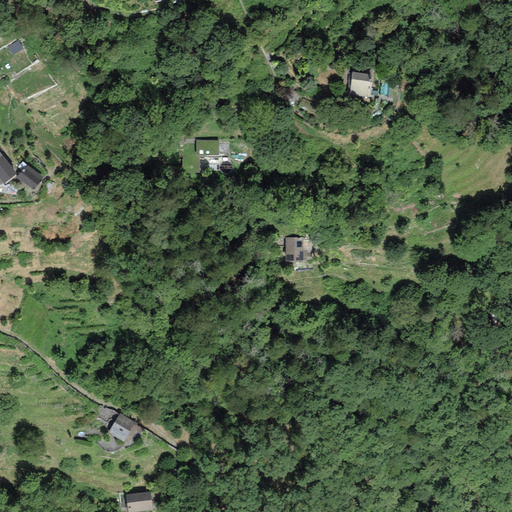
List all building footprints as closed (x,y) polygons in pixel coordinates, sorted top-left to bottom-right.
[(18,40),(7,47),(13,55),(23,48),(18,40)] [(352,72),(350,95),(368,97),(369,79),(368,74),(352,72)] [(217,141),(196,141),(196,156),(217,156),(217,141)] [(3,156),(0,157),(0,184),(16,174),(3,156)] [(26,165),(16,178),(33,190),(43,177),(26,165)] [(286,238),(286,262),(307,262),(307,250),(303,250),(303,238),(286,238)] [(138,426),(119,414),(107,434),(126,446),(130,439),(138,426)] [(145,430),(138,426),(130,439),(137,443),(145,430)] [(150,492),(126,494),(127,511),(144,511),(152,511),(150,492)]
